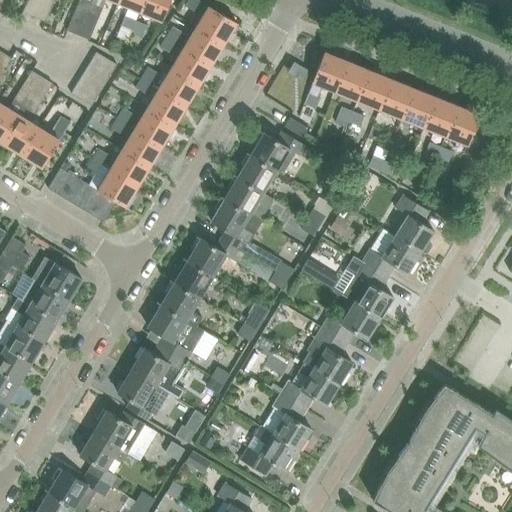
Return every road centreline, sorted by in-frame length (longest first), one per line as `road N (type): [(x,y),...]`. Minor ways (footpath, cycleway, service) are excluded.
road 1 (residential): [(311,511),(511,183)]
road 2 (residential): [(132,269),(307,0)]
road 3 (residential): [(0,487),(132,269)]
road 4 (residential): [(511,66),(343,0)]
road 5 (residential): [(132,269),(0,189)]
